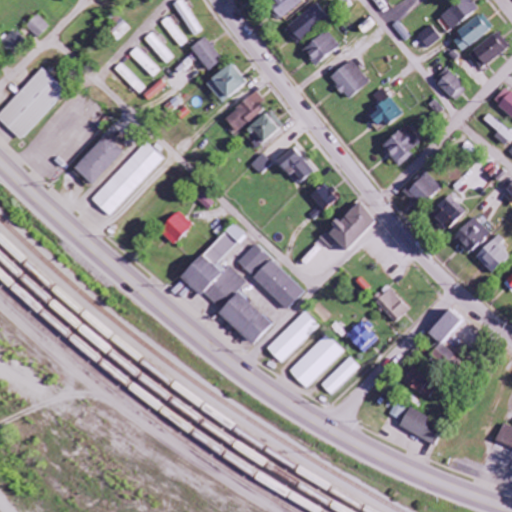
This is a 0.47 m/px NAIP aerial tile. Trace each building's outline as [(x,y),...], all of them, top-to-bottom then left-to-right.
[(194,37),(202,31),(181,0),(173,6),(194,37)] [(269,0),(266,2),(278,21),(302,5),(299,0),(269,0)] [(463,0),(443,17),(454,31),(480,10),(472,0),(463,0)] [(328,18),(317,4),(285,30),(297,44),(328,18)] [(462,38),(456,42),(462,52),(496,30),(485,15),(458,32),(462,38)] [(27,27),(40,39),(51,27),(38,16),(27,27)] [(181,48),(188,43),(168,18),(161,24),(181,48)] [(117,42),(130,31),(122,20),(109,31),(117,42)] [(429,49),(443,39),(434,26),(420,36),(429,49)] [(315,67),(341,49),(328,30),(302,48),(315,67)] [(12,56),(25,45),(13,32),(0,43),(12,56)] [(511,49),(501,33),(471,54),(482,70),(511,49)] [(174,58),(152,34),(145,41),(166,65),(174,58)] [(209,71),(223,60),(205,38),(191,49),(209,71)] [(161,71),(137,49),(130,56),(154,78),(161,71)] [(350,101),(372,83),(353,60),(331,79),(350,101)] [(146,89),(121,64),(115,71),(140,95),(146,89)] [(206,82),(220,104),(247,86),(233,64),(206,82)] [(0,115),(0,121),(21,141),(67,92),(43,69),(0,115)] [(456,103),(469,90),(450,70),(437,82),(456,103)] [(144,95),(147,100),(166,88),(163,82),(144,95)] [(511,91),(507,88),(495,103),(511,116),(511,91)] [(405,114),(383,90),(374,97),(381,105),(371,114),(386,131),(405,114)] [(269,105),(255,92),(225,121),(238,135),(269,105)] [(259,149),(280,132),(266,114),(244,131),(259,149)] [(511,142),(511,132),(490,115),(485,121),(500,133),(496,138),(508,147),(511,142)] [(382,145),(398,168),(415,156),(411,152),(421,145),(408,127),(382,145)] [(93,187),(124,153),(106,136),(74,169),(93,187)] [(164,161),(147,144),(93,201),(110,217),(164,161)] [(288,170),(302,185),(316,172),(294,148),(278,163),(286,172),(288,170)] [(262,176),(273,166),(262,155),(252,165),(262,176)] [(442,188),(424,172),(405,194),(422,209),(442,188)] [(437,211),(440,214),(433,222),(449,234),(467,211),(448,197),(437,211)] [(345,252),(378,223),(360,204),(337,225),(338,226),(329,234),(345,252)] [(159,230),(175,245),(193,226),(178,211),(159,230)] [(491,235),(475,218),(452,238),(468,256),(491,235)] [(219,265),(246,237),(233,224),(181,278),(201,297),(226,271),(219,265)] [(476,258),(492,274),(511,255),(511,253),(497,238),(476,258)] [(240,265),(254,277),(270,258),(255,246),(240,265)] [(253,278),(287,311),(305,293),(271,260),(253,278)] [(273,326),(239,293),(248,284),(231,268),(205,294),(222,310),(219,313),(253,346),(273,326)] [(409,312),(391,288),(374,300),(393,325),(409,312)] [(463,322),(449,310),(427,335),(438,344),(429,355),(446,369),(456,357),(443,345),(463,322)] [(268,350),(283,365),(320,327),(305,313),(268,350)] [(379,340),(361,322),(347,336),(364,355),(379,340)] [(291,373),(309,390),(345,352),(327,335),(291,373)] [(332,397),(361,369),(351,358),(322,386),(332,397)] [(402,386),(431,398),(437,384),(408,372),(402,386)] [(405,407),(395,404),(391,417),(400,420),(405,407)] [(400,429),(436,445),(444,425),(408,410),(400,429)] [(511,427),(504,425),(496,444),(511,450),(511,427)]
